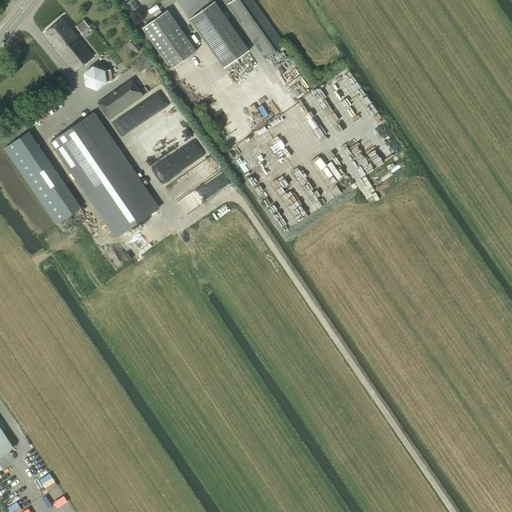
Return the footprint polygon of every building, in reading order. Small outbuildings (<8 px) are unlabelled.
[(138,7),(133,0),(131,0),(126,4),(132,11),(138,7)] [(284,47),(251,0),(235,0),(228,6),(265,60),(284,47)] [(249,52),(223,16),(214,3),(189,20),(224,69),(249,52)] [(142,29),(171,70),(195,52),(167,11),(142,29)] [(75,71),(92,57),(62,19),(44,33),(75,71)] [(135,54),(141,49),(133,40),(127,46),(135,54)] [(93,67),(84,74),(86,85),(96,89),(105,82),(111,81),(110,70),(104,71),(93,67)] [(130,80),(97,103),(108,120),(143,96),(131,79),(130,80)] [(114,238),(159,208),(94,112),(49,142),(114,238)] [(28,131),(3,148),(55,224),(80,208),(28,131)] [(0,428),(0,454),(12,446),(5,436),(0,428)]
